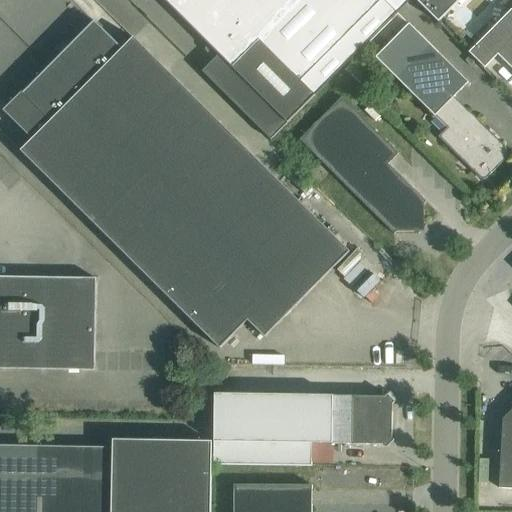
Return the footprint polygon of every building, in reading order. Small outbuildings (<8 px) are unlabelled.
[(163,0),(219,55),(202,72),(271,141),(378,33),(409,0),(163,0)] [(413,0),(437,23),(460,0),(494,0),(495,0),(413,0)] [(511,9),(469,53),(484,69),(497,55),(511,69),(511,9)] [(133,38),(122,50),(94,22),(67,49),(64,45),(58,52),(61,55),(23,93),(22,92),(3,111),(32,140),(20,152),(220,349),(247,321),(264,338),(350,252),(133,38)] [(466,109),(464,111),(452,99),(468,83),(409,24),(375,58),(435,117),(440,111),(452,123),(438,137),(480,179),(485,179),(505,160),(503,158),(505,156),(505,151),(503,149),(505,148),(466,109)] [(341,98),(298,139),(394,234),(396,232),(416,232),(424,224),(424,205),(426,202),(388,165),(398,154),(341,98)] [(0,367),(80,369),(80,372),(95,372),(97,279),(82,279),(81,281),(0,279),(0,367)] [(214,394),(213,465),(312,467),(312,444),(384,445),(386,448),(387,447),(385,444),(391,438),(393,441),(394,440),(391,437),(392,404),(394,402),(393,401),(391,403),(385,398),(388,395),(387,394),(384,397),(333,397),(333,396),(214,394)] [(511,409),(502,420),(498,488),(511,489),(511,409)] [(0,511),(209,511),(211,442),(200,442),(113,441),(112,447),(112,479),(100,479),(0,477),(0,511)] [(233,511),(311,511),(312,486),(233,485),(233,511)]
